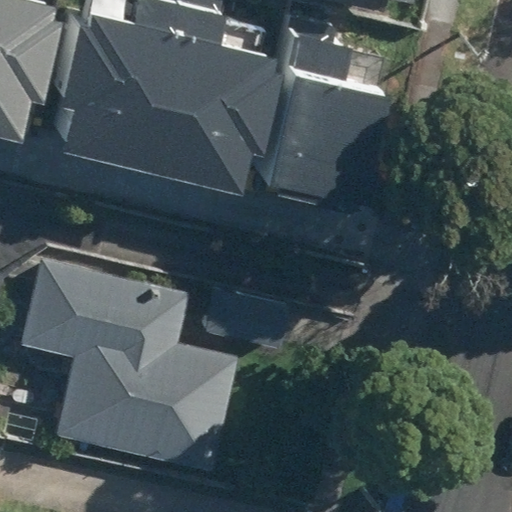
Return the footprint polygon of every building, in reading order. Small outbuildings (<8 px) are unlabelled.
[(0,0),(0,105),(12,108),(38,0),(0,0)] [(68,3),(42,107),(239,158),(272,29),(157,0),(96,0),(94,10),(68,3)] [(354,13),(293,0),(288,0),(256,154),(373,178),(396,68),(344,58),(354,13)] [(197,466),(224,351),(163,337),(175,286),(27,251),(7,339),(57,351),(39,429),(197,466)] [(203,282),(191,330),(271,349),(282,302),(203,282)]
